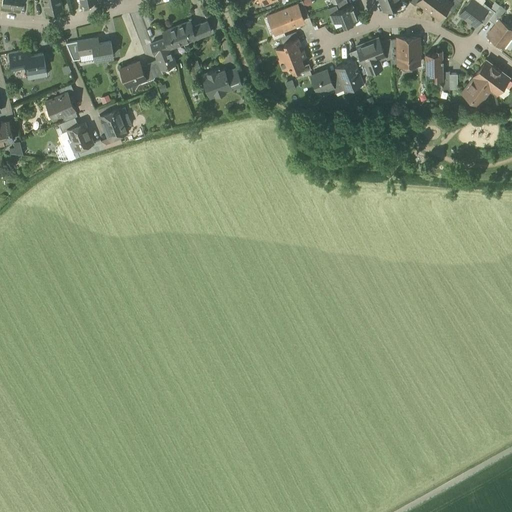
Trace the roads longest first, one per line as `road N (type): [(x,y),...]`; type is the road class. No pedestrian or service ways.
road 1 (residential): [(375,22),(484,43),(511,66)]
road 2 (residential): [(400,511),(511,449)]
road 3 (residential): [(121,8),(56,24),(0,18)]
